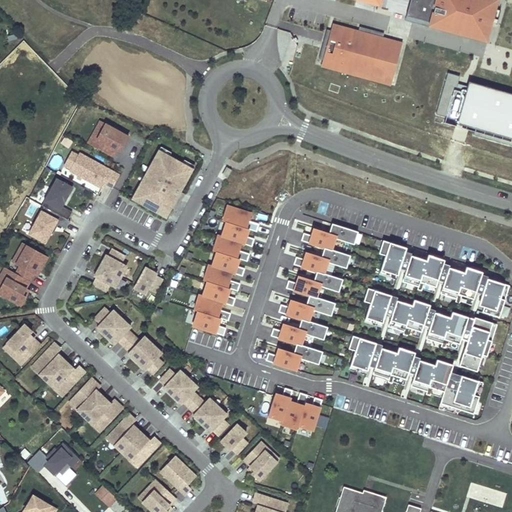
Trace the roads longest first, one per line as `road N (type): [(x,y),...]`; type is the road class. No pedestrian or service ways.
road 1 (residential): [(511,392),(498,427),(480,433),(339,388),(312,387),(242,357),(286,211),(308,194),(483,246),(511,268)]
road 2 (unclassified): [(228,136),(169,247),(97,209),(43,310),(219,480)]
road 3 (residential): [(511,202),(274,117)]
road 4 (unclassified): [(274,117),(272,85),(260,73),(228,70),(207,95),(207,112),(228,136)]
